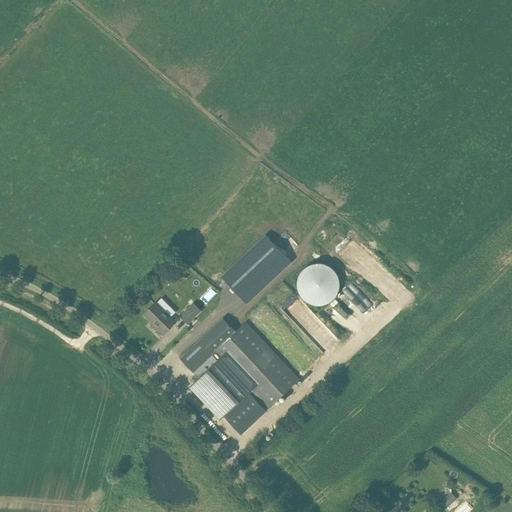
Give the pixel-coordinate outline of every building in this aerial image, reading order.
[(266,235),(222,276),(247,303),(291,262),(266,235)] [(320,263),(314,263),(309,265),(307,266),(304,268),(300,273),(299,275),(297,282),(298,286),(299,291),(301,296),(303,298),(307,301),(310,303),(313,304),(317,305),(320,305),(323,305),(329,302),(331,301),(335,297),(337,295),(339,290),(340,282),(340,279),(338,274),(337,272),(333,268),(331,266),(325,264),(320,263)] [(156,302),(151,307),(144,314),(145,314),(145,313),(153,321),(152,322),(164,333),(175,322),(156,302)] [(188,323),(201,311),(193,303),(181,316),(188,323)] [(224,317),(180,358),(198,378),(189,386),(220,420),(224,416),(230,411),(232,409),(249,393),(252,390),(235,372),(224,361),(215,351),(237,331),(224,317)] [(224,361),(235,372),(269,408),(299,380),(246,323),(215,351),(224,361)] [(453,488),(439,502),(446,509),(461,495),(453,488)]
